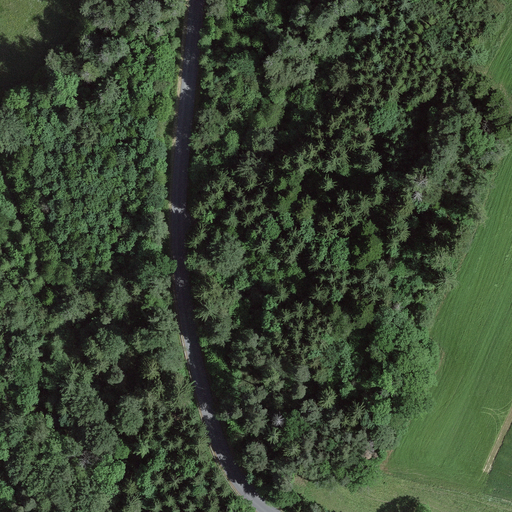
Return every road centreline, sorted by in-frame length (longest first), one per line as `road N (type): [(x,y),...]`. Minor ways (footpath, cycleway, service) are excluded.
road 1 (tertiary): [(268,511),(222,454),(181,288),(178,219),(197,0)]
road 2 (track): [(120,511),(143,486),(132,434),(22,217),(0,152)]
